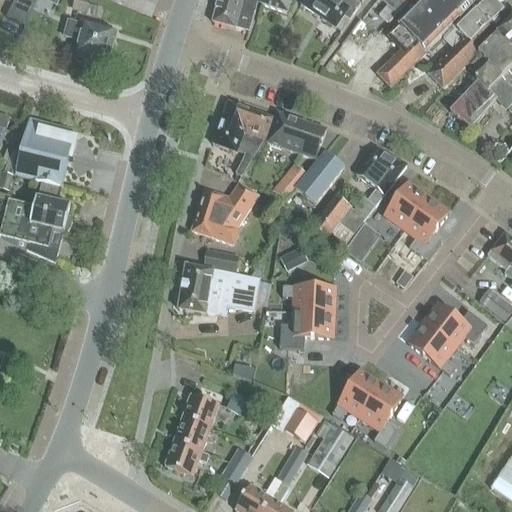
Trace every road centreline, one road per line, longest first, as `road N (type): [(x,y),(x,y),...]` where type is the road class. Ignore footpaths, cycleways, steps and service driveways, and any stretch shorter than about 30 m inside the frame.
road 1 (residential): [(498,189),(366,108),(172,39)]
road 2 (tertiary): [(58,449),(100,320),(150,115)]
road 3 (residential): [(150,115),(0,76)]
road 4 (residential): [(406,308),(498,189)]
road 5 (residential): [(406,308),(360,280),(358,347),(371,354)]
